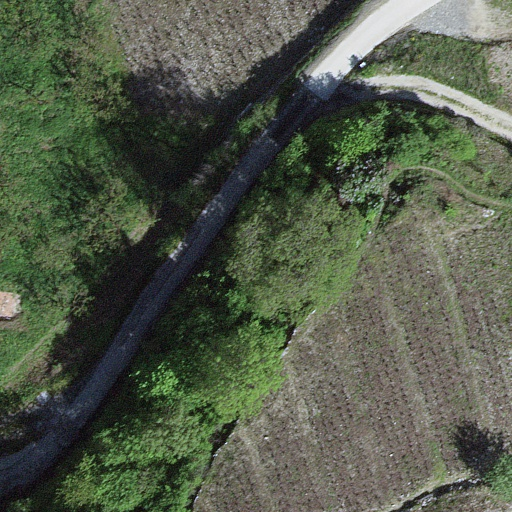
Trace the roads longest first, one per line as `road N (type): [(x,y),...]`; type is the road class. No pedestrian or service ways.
road 1 (residential): [(415,0),(361,38),(265,148),(51,448),(0,478)]
road 2 (track): [(313,91),(392,87),(448,95),(511,126)]
